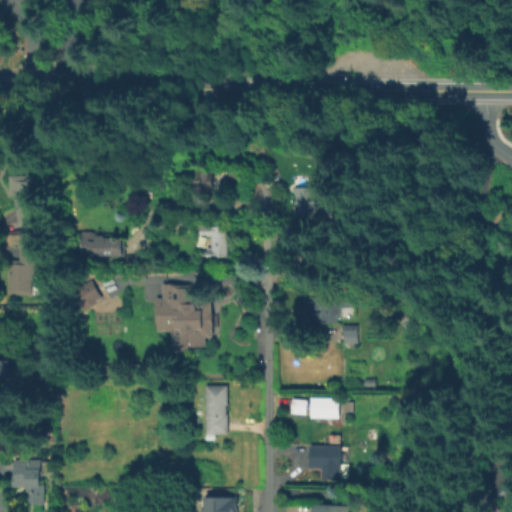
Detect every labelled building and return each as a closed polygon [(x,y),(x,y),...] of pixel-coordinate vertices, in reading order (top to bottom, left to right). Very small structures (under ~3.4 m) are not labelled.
[(200,194),(200,170),(229,170),(229,194),(200,194)] [(43,173),(46,222),(23,224),(22,207),(20,207),(19,193),(16,193),(14,175),(43,173)] [(336,199),(336,212),(308,211),(308,218),(299,218),(300,176),(315,176),(315,186),(323,186),(323,199),(336,199)] [(231,225),(231,256),(205,256),(205,249),(211,249),(211,247),(215,247),(215,236),(204,236),(204,225),(231,225)] [(95,240),(103,240),(103,235),(112,235),(112,238),(131,239),(131,255),(87,253),(88,231),(96,231),(95,240)] [(47,243),(47,263),(36,263),(35,293),(11,292),(12,260),(24,260),(24,242),(47,243)] [(371,263),(371,279),(351,279),(351,263),(371,263)] [(205,286),(205,306),(217,306),(217,340),(210,340),(209,350),(181,350),(181,334),(168,334),(168,328),(159,327),(159,300),(168,300),(168,286),(205,286)] [(339,299),(339,323),(310,323),(310,299),(339,299)] [(359,325),(358,342),(344,341),(345,324),(359,325)] [(0,392),(0,361),(16,361),(16,392),(0,392)] [(375,386),(363,386),(363,378),(375,378),(375,386)] [(228,404),(228,413),(229,413),(229,433),(207,433),(207,385),(230,385),(230,404),(228,404)] [(339,396),(339,417),(309,417),(310,395),(339,396)] [(305,413),(290,411),(292,397),(307,399),(305,413)] [(320,478),(321,468),(309,467),(309,444),(341,444),(340,479),(320,478)] [(42,458),(44,502),(33,503),(33,502),(26,502),(25,485),(11,486),(11,474),(14,473),(14,459),(42,458)] [(210,499),(240,499),(239,511),(203,511),(210,511),(210,499)] [(352,504),(351,511),(312,511),(313,503),(352,504)]
